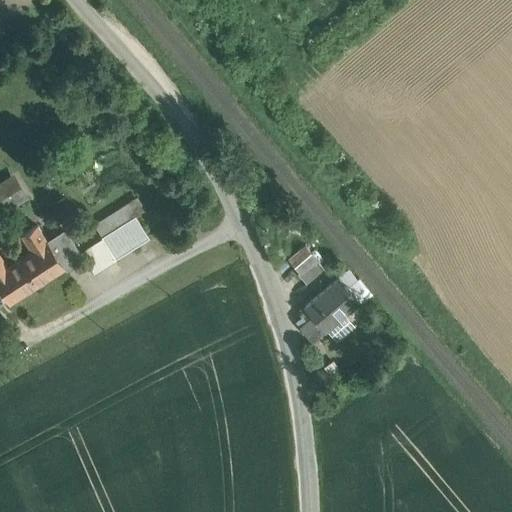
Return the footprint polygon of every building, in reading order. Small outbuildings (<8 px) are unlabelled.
[(0,207),(6,214),(30,192),(12,172),(0,182),(0,207)] [(107,237),(83,250),(99,281),(128,265),(123,257),(148,244),(140,228),(157,220),(145,198),(99,222),(107,237)] [(6,244),(0,247),(0,288),(13,310),(71,275),(42,226),(28,235),(37,251),(17,263),(6,244)] [(299,243),(288,252),(291,256),(288,259),(307,280),(324,267),(306,244),(302,247),(299,243)] [(348,269),(339,277),(347,286),(357,278),(348,269)] [(370,291),(358,277),(357,278),(347,286),(339,277),(304,306),(307,310),(303,313),(309,319),(301,325),(313,339),(370,291)]
